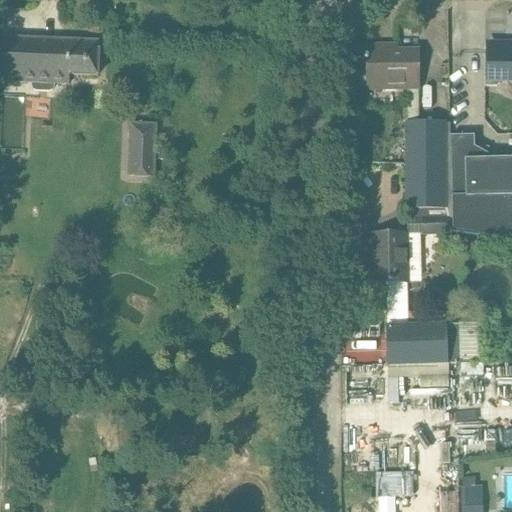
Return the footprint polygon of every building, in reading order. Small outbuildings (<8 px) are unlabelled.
[(15,84),(32,84),(33,89),(35,91),(39,92),(52,92),(54,89),(55,85),(70,86),(70,76),(97,77),(99,43),(0,38),(0,76),(16,77),(15,84)] [(362,71),(358,74),(358,85),(362,89),(367,89),(367,90),(419,89),(418,71),(418,51),(417,51),(417,52),(389,53),(389,46),(388,46),(388,48),(368,48),(368,46),(367,46),(367,56),(365,56),(365,60),(367,60),(367,71),(362,71)] [(511,50),(487,50),(487,80),(484,80),(484,87),(497,87),(503,81),(511,81),(511,50)] [(131,124),(129,177),(155,178),(155,160),(167,161),(167,159),(167,152),(156,151),(157,124),(131,124)] [(405,125),(406,185),(406,211),(446,210),(446,124),(405,125)] [(511,160),(493,161),(493,158),(474,148),(474,137),(450,137),(452,217),(452,235),(511,242),(511,160)] [(452,235),(452,217),(423,218),(423,235),(448,234),(452,235)] [(407,284),(406,236),(370,236),(371,259),(374,259),(374,284),(407,284)] [(387,327),(388,367),(448,365),(448,363),(459,363),(458,325),(447,325),(387,327)] [(511,395),(511,364),(499,365),(500,396),(511,395)] [(438,458),(437,422),(380,423),(381,460),(385,460),(385,511),(382,511),(422,511),(422,459),(438,458)] [(483,511),(483,487),(476,487),(476,478),(463,479),(463,488),(462,488),(462,511),(483,511)]
